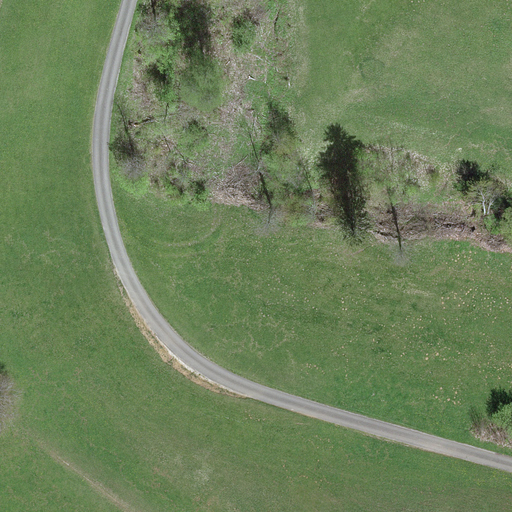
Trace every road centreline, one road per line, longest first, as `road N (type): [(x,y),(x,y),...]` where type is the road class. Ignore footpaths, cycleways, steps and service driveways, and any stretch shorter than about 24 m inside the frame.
road 1 (residential): [(129,0),(96,153),(112,240),(145,310),(180,349),(246,388),(511,466)]
road 2 (track): [(0,398),(61,460),(134,511)]
